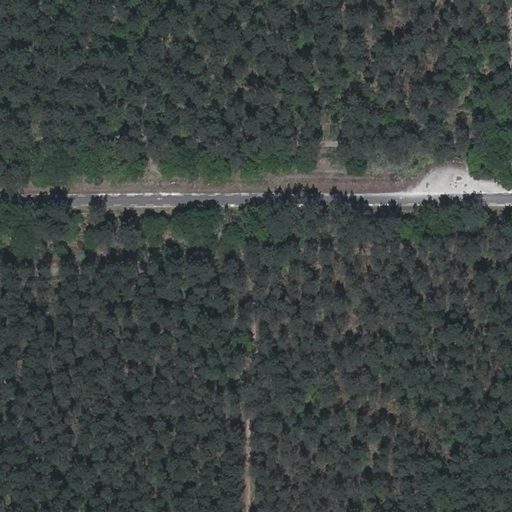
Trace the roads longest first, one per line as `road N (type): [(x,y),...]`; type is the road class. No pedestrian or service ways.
road 1 (track): [(511,159),(0,171)]
road 2 (unclassified): [(0,199),(511,196)]
road 3 (track): [(254,511),(251,197)]
